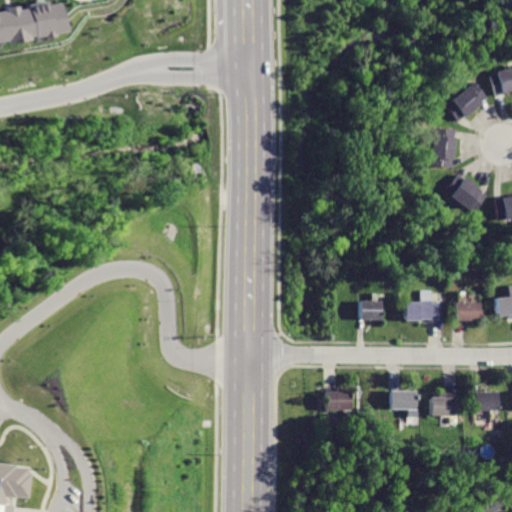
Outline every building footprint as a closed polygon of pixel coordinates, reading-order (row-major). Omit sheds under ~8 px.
[(57,0),(0,10),(0,42),(62,31),(57,0)] [(511,67),(485,77),(491,95),(511,88),(511,67)] [(469,83),(440,106),(453,122),(481,99),(469,83)] [(430,129),(427,164),(449,166),(451,131),(430,129)] [(453,175),(442,191),(474,213),(486,197),(453,175)] [(511,196),(493,199),(497,220),(511,217),(511,196)] [(511,296),(494,299),(496,317),(508,316),(508,320),(511,319),(511,296)] [(358,302),(358,320),(383,320),(383,302),(358,302)] [(405,302),(405,321),(420,321),(420,318),(441,318),(441,302),(405,302)] [(454,303),(454,320),(481,320),(482,304),(454,303)] [(321,392),(321,411),(350,412),(350,393),(321,392)] [(389,392),(389,410),(414,410),(413,392),(389,392)] [(426,397),(427,415),(458,414),(458,393),(443,393),(443,396),(426,397)] [(471,393),(471,411),(498,410),(498,393),(471,393)] [(0,460),(0,511),(7,511),(9,493),(21,494),(23,474),(19,474),(19,466),(8,466),(9,461),(0,460)] [(501,511),(496,499),(475,509),(476,511),(501,511)]
